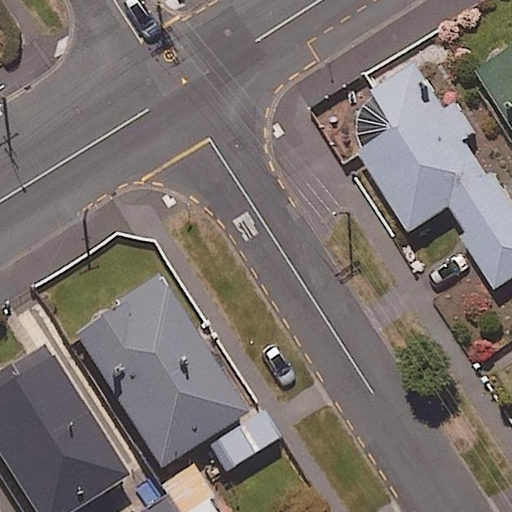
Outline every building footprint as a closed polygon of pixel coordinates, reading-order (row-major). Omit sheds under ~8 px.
[(495,66),(484,73),(511,115),(511,48),(510,49),(503,50),(497,54),(495,61),(495,66)] [(450,110),(422,66),(381,92),(383,96),(368,106),(363,120),(362,135),(368,151),(365,154),(414,236),(455,209),(473,236),(469,239),(500,291),(511,283),(511,197),(498,176),(493,180),(470,143),(482,135),(461,103),(450,110)] [(248,412),(160,278),(74,335),(162,469),(248,412)] [(73,511),(129,477),(50,352),(15,374),(9,365),(0,370),(0,457),(34,511),(73,511)] [(279,438),(264,413),(210,447),(225,472),(279,438)] [(220,511),(194,467),(163,485),(179,511),(220,511)]
